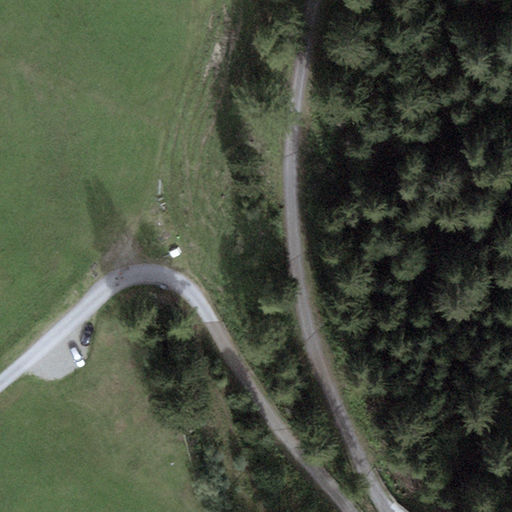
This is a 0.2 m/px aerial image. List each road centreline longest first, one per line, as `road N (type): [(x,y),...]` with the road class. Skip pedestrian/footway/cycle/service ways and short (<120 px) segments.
road 1 (unclassified): [(396,511),(317,336),(297,213),(311,0)]
road 2 (unclassified): [(0,386),(120,273),(154,261),(170,265),(187,276),(237,361),(350,511)]
